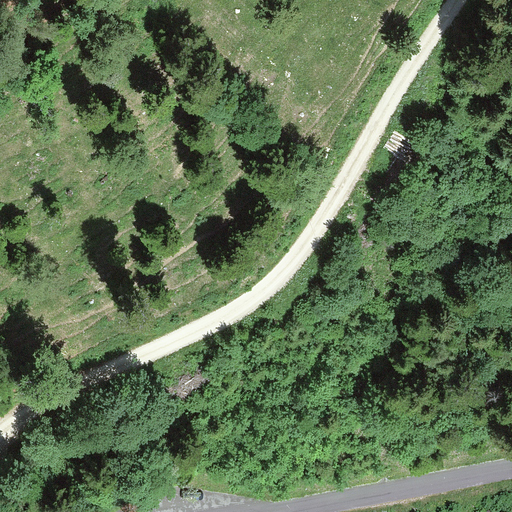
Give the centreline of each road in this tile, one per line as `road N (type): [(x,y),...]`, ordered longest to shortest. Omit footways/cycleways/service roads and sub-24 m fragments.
road 1 (track): [(457,0),(305,247),(258,294),(223,318),(83,379),(0,438)]
road 2 (unclassified): [(511,468),(278,511)]
